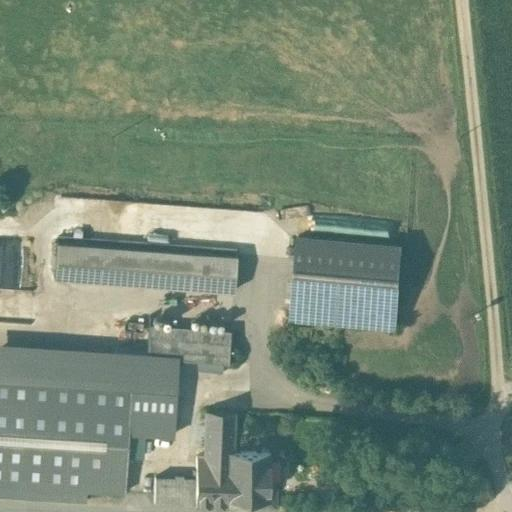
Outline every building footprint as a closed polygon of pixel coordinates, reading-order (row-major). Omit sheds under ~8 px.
[(61,194),(60,239),(116,240),(117,195),(61,194)] [(401,242),(298,234),(291,316),(394,325),(401,242)] [(236,257),(56,242),(55,277),(233,292),(236,257)] [(5,310),(30,313),(33,290),(0,284),(0,308),(3,310),(5,310)] [(230,329),(148,323),(146,349),(145,354),(176,357),(227,361),(230,329)] [(176,357),(145,354),(146,349),(0,340),(0,373),(130,382),(127,429),(172,432),(176,357)] [(130,382),(0,373),(0,490),(83,496),(84,486),(123,488),(127,429),(130,382)] [(234,409),(204,408),(204,454),(228,454),(228,446),(232,446),(234,409)] [(232,446),(228,446),(228,454),(227,495),(249,496),(255,502),(266,502),(274,495),(274,484),(267,477),(268,448),(232,446)] [(204,454),(196,453),(196,474),(194,500),(226,501),(227,495),(228,454),(204,454)] [(196,474),(154,473),(153,499),(194,500),(196,474)]
